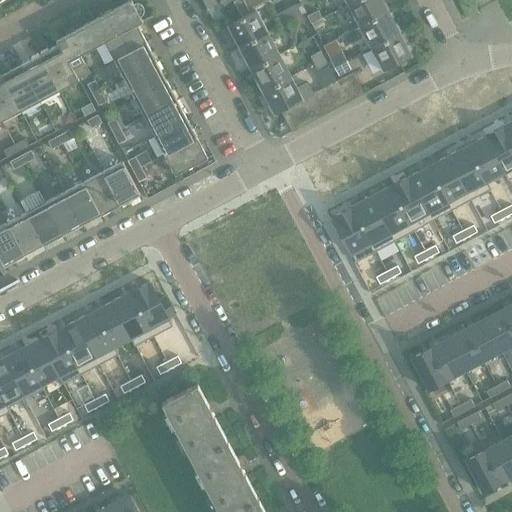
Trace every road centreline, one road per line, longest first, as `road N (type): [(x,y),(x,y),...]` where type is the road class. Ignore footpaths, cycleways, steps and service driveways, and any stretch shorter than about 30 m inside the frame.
road 1 (residential): [(310,511),(157,228)]
road 2 (residential): [(463,64),(269,168)]
road 3 (unknown): [(188,338),(0,448)]
road 4 (residential): [(367,340),(269,168)]
road 5 (residential): [(458,511),(367,340)]
road 6 (residential): [(269,168),(177,0)]
road 7 (residential): [(157,228),(0,309)]
road 8 (residential): [(511,263),(367,340)]
road 9 (residential): [(269,168),(157,228)]
